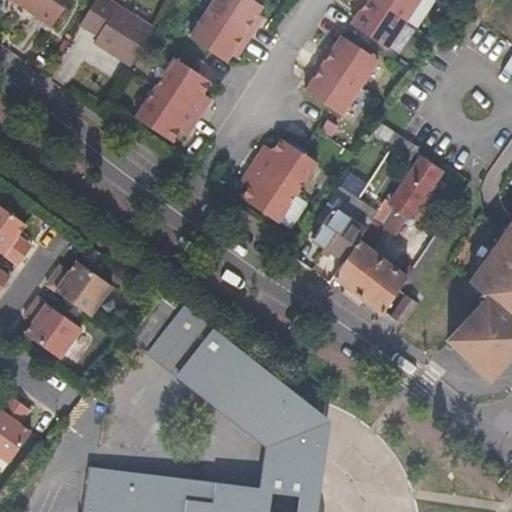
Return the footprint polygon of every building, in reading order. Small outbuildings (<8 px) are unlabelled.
[(18,0),(53,24),(69,0),(18,0)] [(154,25),(115,0),(98,0),(84,22),(98,31),(94,39),(133,62),(154,25)] [(213,0),(190,36),(208,48),(227,59),(232,53),(238,57),(241,50),(264,16),(258,12),(263,5),(256,0),(213,0)] [(357,0),(356,2),(350,10),(357,14),(351,21),(388,46),(418,0),(357,0)] [(331,38),(310,70),(304,77),(310,82),(304,90),(342,113),(379,57),(342,34),(337,42),(331,38)] [(180,130),(184,133),(186,135),(212,97),(205,92),(212,82),(174,57),(135,117),(172,141),(180,130)] [(265,143),(261,151),(245,173),(240,181),(248,186),(241,198),(279,222),(317,161),(280,137),(273,148),(265,143)] [(429,209),(448,183),(440,177),(444,171),(423,157),(394,200),(392,202),(398,206),(385,226),(398,234),(411,215),(414,216),(418,209),(423,212),(429,209)] [(327,202),(333,206),(347,215),(365,227),(377,209),(339,183),(327,202)] [(392,202),(394,200),(386,195),(377,209),(365,227),(373,232),(392,202)] [(0,251),(19,265),(28,253),(32,247),(18,238),(27,225),(0,205),(0,251)] [(326,247),(347,215),(333,206),(313,238),(326,247)] [(344,259),(357,239),(365,227),(347,215),(326,247),(344,259)] [(419,256),(434,234),(422,227),(408,249),(419,256)] [(490,380),(500,369),(511,354),(511,229),(509,227),(467,283),(485,298),(446,340),(490,380)] [(407,275),(357,239),(344,259),(333,276),(382,312),(407,275)] [(113,287),(77,261),(69,273),(61,267),(48,286),(91,317),(113,287)] [(0,290),(10,277),(0,270),(0,290)] [(402,325),(417,303),(406,295),(390,316),(402,325)] [(129,338),(152,356),(180,378),(222,410),(224,406),(236,417),(234,420),(266,445),(261,489),(89,469),(84,511),(318,511),(313,504),(324,422),(184,313),(162,296),(129,338)] [(39,299),(29,313),(25,319),(33,323),(24,335),(60,360),(82,329),(39,299)] [(21,427),(32,412),(25,407),(11,397),(0,412),(0,457),(10,464),(32,435),(21,427)]
